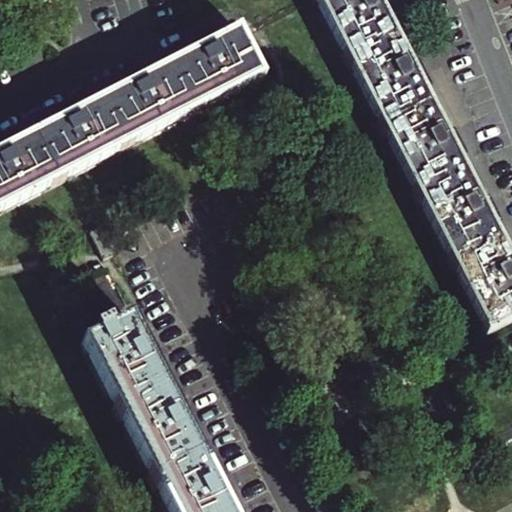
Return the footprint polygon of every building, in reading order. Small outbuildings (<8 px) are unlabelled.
[(316,0),(490,330),(511,318),(511,256),(511,257),(489,216),(483,204),(492,198),(485,185),(476,190),(454,148),(448,137),(458,131),(451,118),(441,123),(420,83),(413,71),(423,66),(416,52),(406,58),(385,16),(378,4),(386,0),(316,0)] [(388,0),(386,0),(378,4),(385,16),(395,11),(388,0)] [(134,77),(120,85),(122,89),(69,117),(66,112),(51,119),(55,124),(2,151),(0,147),(0,211),(260,78),(235,31),(203,48),(201,43),(186,51),(188,55),(136,82),(134,77)] [(413,71),(420,83),(430,78),(423,66),(413,71)] [(448,137),(454,148),(464,143),(458,131),(448,137)] [(483,204),(489,216),(499,210),(492,198),(483,204)] [(59,299),(167,511),(230,511),(224,499),(233,495),(227,482),(219,486),(197,443),(191,432),(200,426),(194,415),(185,419),(162,375),(156,363),(165,359),(159,347),(151,351),(112,274),(59,299)] [(171,371),(165,359),(156,363),(162,375),(171,371)] [(206,438),(200,426),(191,432),(197,443),(206,438)] [(230,511),(240,507),(233,495),(224,499),(230,511)]
